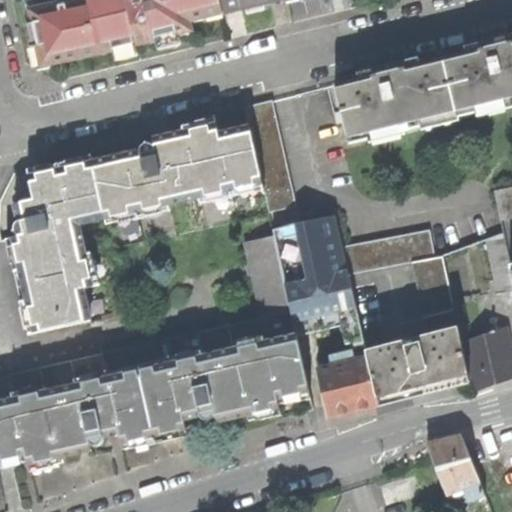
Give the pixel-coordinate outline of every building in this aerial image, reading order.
[(225,15),(221,0),(33,0),(26,2),(31,25),(32,24),(35,37),(37,46),(35,46),(41,68),(113,52),(115,58),(137,53),(136,47),(156,42),(157,48),(179,43),(178,36),(193,33),(191,22),(225,15)] [(269,3),(268,0),(221,0),(225,15),(252,8),(269,3)] [(511,40),(488,47),(443,59),(457,113),(458,119),(478,114),(476,108),(511,98),(511,40)] [(457,113),(443,59),(401,69),(416,130),(423,129),(421,122),(457,113)] [(361,80),(336,86),(344,115),(352,147),(372,142),(370,136),(401,128),(403,134),(416,130),(401,69),(361,80)] [(344,115),(336,86),(329,88),(336,117),(344,115)] [(269,213),(296,207),(272,101),(245,107),(249,128),(262,185),(264,192),(269,213)] [(182,128),(184,134),(216,126),(214,119),(194,124),(194,125),(182,128)] [(232,192),(262,185),(249,128),(219,136),(216,126),(184,134),(152,140),(153,146),(150,144),(148,144),(144,146),(142,149),(140,153),(141,159),(125,163),(124,157),(91,165),(46,177),(48,182),(29,187),(33,200),(15,204),(19,222),(15,230),(15,232),(16,235),(19,238),(7,240),(29,336),(92,321),(84,290),(94,287),(86,256),(79,227),(105,221),(138,213),(170,206),(199,199),(232,192)] [(131,155),(124,157),(125,163),(141,159),(140,153),(131,155)] [(45,171),(46,177),(91,165),(89,158),(70,162),(71,164),(45,171)] [(28,182),(29,187),(48,182),(46,177),(37,179),(28,182)] [(262,185),(232,192),(234,197),(245,195),(245,196),(264,192),(262,185)] [(511,187),(495,191),(500,220),(511,217),(511,187)] [(234,197),(232,192),(199,199),(200,205),(213,202),(213,204),(234,199),(234,197)] [(170,206),(138,213),(139,219),(159,214),(159,216),(171,213),(170,206)] [(139,219),(138,213),(105,221),(106,226),(118,223),(118,225),(140,220),(139,219)] [(285,286),(333,274),(330,260),(344,256),(342,247),(335,217),(272,231),(274,236),(285,286)] [(414,263),(435,258),(429,230),(342,247),(344,256),(347,271),(348,275),(414,263)] [(455,310),(458,325),(487,318),(487,315),(493,314),(490,303),(511,298),(511,275),(510,266),(503,235),(443,257),(455,310)] [(261,319),(291,312),(285,286),(274,236),(244,243),(261,319)] [(92,254),(86,256),(94,287),(101,285),(97,268),(95,268),(92,254)] [(347,271),(344,256),(330,260),(333,274),(347,271)] [(443,257),(435,258),(414,263),(426,316),(455,310),(443,257)] [(338,311),(356,307),(348,275),(347,271),(333,274),(285,286),(291,312),(293,321),(316,316),(338,311)] [(346,347),(348,346),(364,343),(356,307),(338,311),(346,347)] [(293,321),(291,312),(261,319),(0,376),(0,433),(5,433),(11,458),(26,455),(27,462),(28,464),(59,457),(91,449),(90,444),(92,444),(93,445),(101,443),(104,438),(102,432),(119,428),(120,434),(122,443),(131,440),(185,429),(183,421),(181,415),(199,411),(201,417),(204,421),(210,421),(216,417),(217,422),(247,415),(280,407),(280,404),(278,398),(309,391),(293,321)] [(457,327),(366,352),(368,359),(379,406),(436,390),(470,381),(457,327)] [(464,344),(475,392),(499,383),(511,378),(511,353),(506,328),(464,344)] [(353,352),(356,362),(368,359),(366,352),(364,343),(348,346),(350,353),(353,352)] [(329,358),(332,367),(356,362),(353,352),(350,353),(329,358)] [(316,361),(318,370),(332,367),(329,358),(316,361)] [(379,406),(368,359),(356,362),(332,367),(318,370),(329,418),(351,412),(379,406)] [(310,398),(309,391),(278,398),(280,404),(292,401),(292,403),(310,398)] [(282,415),(280,407),(247,415),(249,421),(262,418),(263,420),(282,415)] [(192,419),(201,417),(199,411),(181,415),(183,421),(192,419)] [(112,436),(120,434),(119,428),(102,432),(104,438),(112,436)] [(13,465),(27,462),(26,455),(11,458),(5,433),(0,433),(0,469),(13,466),(13,465)] [(465,488),(470,503),(486,498),(463,439),(445,443),(428,447),(447,495),(465,488)] [(60,462),(59,457),(28,464),(30,471),(50,466),(49,464),(60,462)]
